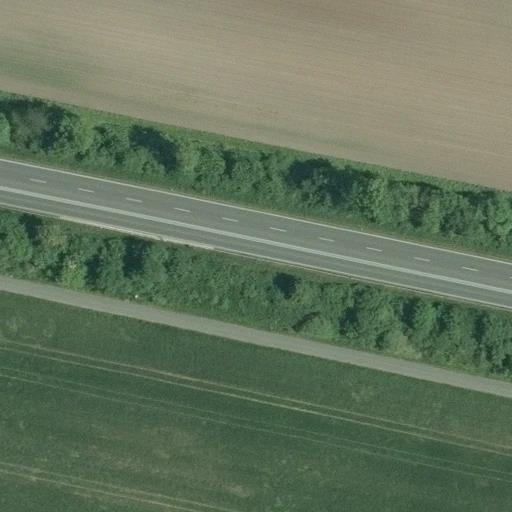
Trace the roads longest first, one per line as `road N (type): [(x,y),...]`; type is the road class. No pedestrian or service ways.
road 1 (unclassified): [(0,287),(511,393)]
road 2 (trunk): [(511,279),(0,178)]
